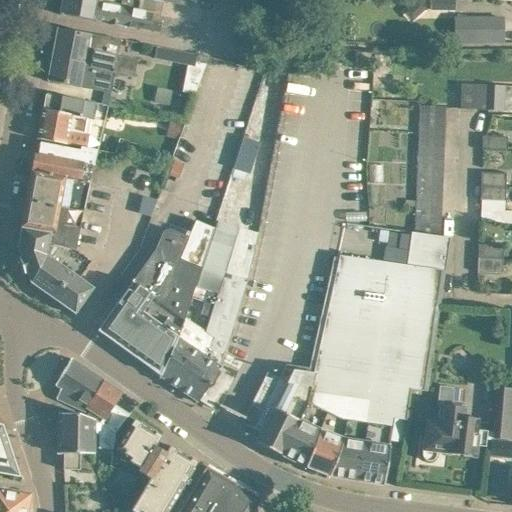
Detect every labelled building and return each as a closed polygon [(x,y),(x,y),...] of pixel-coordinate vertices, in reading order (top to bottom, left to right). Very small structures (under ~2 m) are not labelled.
[(61,0),(59,15),(78,18),(158,33),(160,22),(158,22),(162,2),(151,0),(61,0)] [(455,43),(502,43),(502,17),(455,17),(455,43)] [(57,29),(47,81),(110,93),(114,73),(133,77),(137,59),(117,55),(120,41),(57,29)] [(195,56),(156,48),(153,60),(187,67),(193,69),(194,65),(194,64),(204,66),(205,66),(207,59),(195,57),(195,56)] [(459,109),(472,110),(473,86),(460,85),(459,109)] [(473,86),(472,110),(486,110),(487,86),(473,86)] [(56,143),(79,148),(86,149),(88,136),(68,133),(71,117),(80,118),(92,119),(95,104),(45,94),(36,139),(56,143)] [(418,124),(443,125),(443,107),(419,107),(418,124)] [(182,123),(172,121),(169,138),(178,140),(182,123)] [(418,143),(442,143),(443,125),(418,124),(418,143)] [(481,150),(506,151),(506,137),(481,136),(481,150)] [(233,168),(250,174),(260,143),(243,137),(233,168)] [(102,139),(99,150),(111,152),(114,142),(102,139)] [(34,153),(30,173),(79,182),(83,164),(93,165),(96,151),(86,149),(79,148),(79,150),(40,143),(38,153),(34,153)] [(417,161),(441,161),(442,143),(418,143),(417,161)] [(416,179),(441,179),(441,161),(417,161),(416,179)] [(30,173),(20,228),(38,230),(37,235),(49,238),(48,244),(74,251),(79,228),(83,210),(89,184),(79,182),(30,173)] [(480,173),(479,187),(504,188),(505,173),(480,173)] [(416,197),(440,197),(441,179),(416,179),(416,197)] [(163,190),(173,193),(176,183),(167,180),(163,190)] [(504,188),(479,187),(479,200),(504,201),(504,188)] [(415,215),(440,216),(440,197),(416,197),(415,215)] [(345,213),(346,222),(366,221),(365,212),(345,213)] [(415,233),(439,236),(440,216),(415,215),(415,233)] [(96,331),(159,376),(183,341),(183,321),(212,229),(195,221),(187,237),(170,230),(169,230),(166,230),(165,230),(164,231),(163,231),(162,232),(161,234),(154,250),(96,331)] [(38,230),(20,228),(16,247),(20,257),(17,258),(23,275),(26,274),(29,283),(74,315),(93,288),(78,278),(89,264),(73,252),(48,244),(49,238),(37,235),(38,230)] [(183,341),(159,376),(197,402),(198,401),(220,368),(221,367),(218,365),(224,351),(229,339),(247,281),(255,245),(257,233),(256,233),(238,228),(223,275),(217,294),(207,291),(199,316),(209,319),(205,333),(214,340),(208,359),(183,341)] [(343,439),(363,443),(389,447),(390,441),(402,443),(406,420),(409,421),(414,390),(427,392),(449,238),(439,236),(415,233),(410,232),(406,265),(339,256),(313,373),(292,370),(283,389),(275,386),(256,425),(263,428),(255,443),(280,455),(298,421),(313,428),(318,430),(319,430),(320,430),(319,431),(341,439),(342,439),(343,439)] [(477,243),(477,258),(502,259),(502,244),(477,243)] [(502,259),(477,258),(476,272),(501,273),(502,259)] [(112,405),(117,396),(119,393),(120,394),(121,393),(102,382),(103,381),(75,362),(70,359),(55,385),(60,389),(55,399),(56,399),(84,412),(86,408),(89,410),(102,418),(99,423),(114,433),(115,433),(128,415),(112,405)] [(492,441),(511,441),(511,388),(496,386),(492,432),(476,430),(477,419),(461,417),(462,408),(450,407),(452,388),(439,387),(437,406),(441,407),(439,424),(427,423),(425,437),(423,437),(421,454),(421,455),(422,457),(422,458),(423,459),(424,460),(425,461),(427,461),(428,461),(430,461),(431,461),(433,460),(434,459),(435,457),(435,456),(436,451),(447,452),(447,454),(473,456),(474,446),(485,447),(486,440),(492,440),(492,441)] [(63,454),(62,470),(79,470),(80,454),(94,455),(93,432),(99,436),(99,450),(112,450),(114,433),(93,421),(77,414),(58,413),(57,454),(63,454)] [(158,441),(161,436),(133,420),(115,450),(130,459),(128,462),(140,469),(138,473),(149,479),(130,511),(131,511),(166,511),(196,462),(169,446),(168,448),(158,441)] [(304,467),(305,468),(319,430),(318,430),(313,428),(298,421),(280,455),(281,456),(281,455),(284,457),(284,456),(292,460),(296,459),(300,461),(301,466),(304,467)] [(0,474),(19,478),(19,477),(4,430),(0,431),(0,474)] [(328,476),(328,477),(342,439),(341,439),(319,431),(320,430),(319,430),(305,468),(305,467),(328,476)] [(354,480),(357,481),(363,443),(343,439),(342,439),(328,477),(329,477),(329,476),(334,477),(341,478),(344,475),(351,476),(354,480)] [(363,443),(357,481),(383,485),(389,447),(363,443)] [(207,511),(225,483),(227,480),(228,480),(206,466),(195,484),(178,511),(207,511)] [(257,498),(227,480),(225,483),(207,511),(253,511),(261,499),(257,497),(257,498)] [(24,511),(27,495),(0,491),(0,511),(24,511)]
